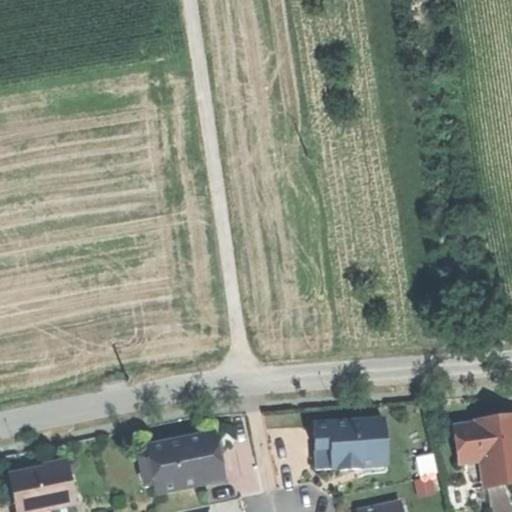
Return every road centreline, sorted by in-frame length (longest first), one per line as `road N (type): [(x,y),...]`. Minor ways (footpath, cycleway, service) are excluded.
road 1 (unclassified): [(188,0),(246,380)]
road 2 (residential): [(246,380),(511,364)]
road 3 (residential): [(0,431),(246,380)]
